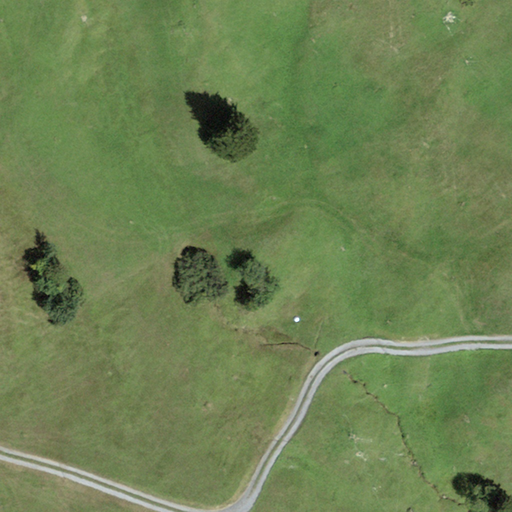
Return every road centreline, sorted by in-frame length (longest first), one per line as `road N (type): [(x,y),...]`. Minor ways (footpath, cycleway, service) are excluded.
road 1 (track): [(511,340),(365,346),(343,354),(319,373),(232,511)]
road 2 (track): [(182,511),(0,451)]
